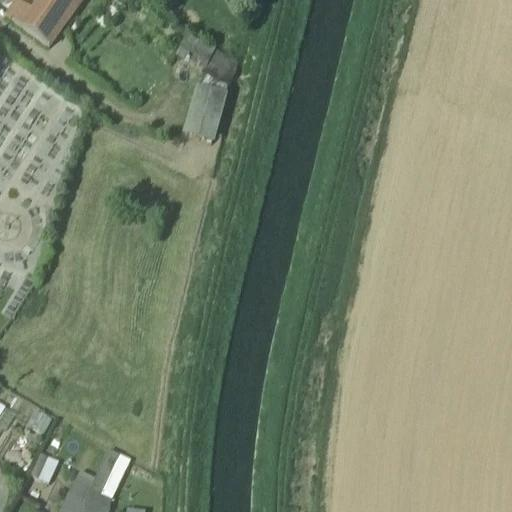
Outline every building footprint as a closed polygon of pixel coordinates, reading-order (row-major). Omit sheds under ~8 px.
[(59,37),(65,30),(88,0),(42,0),(34,13),(14,7),(6,18),(52,48),(59,37)] [(241,66),(217,52),(188,37),(177,59),(204,73),(198,89),(184,138),(216,147),(229,98),(227,97),(235,81),(241,66)] [(108,452),(93,484),(85,501),(85,511),(111,511),(113,503),(103,498),(122,458),(108,452)] [(41,456),(31,478),(50,486),(59,464),(41,456)] [(60,511),(85,511),(85,501),(93,484),(79,478),(60,511)]
